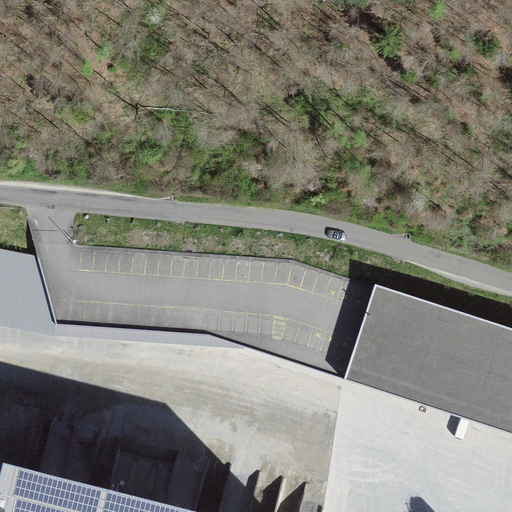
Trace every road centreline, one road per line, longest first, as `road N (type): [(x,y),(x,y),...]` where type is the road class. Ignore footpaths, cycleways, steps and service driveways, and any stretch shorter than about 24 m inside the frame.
road 1 (tertiary): [(0,193),(291,222),(511,285)]
road 2 (unknown): [(482,511),(250,426),(0,369)]
road 3 (unknown): [(58,199),(41,264),(79,305),(153,325),(312,343)]
